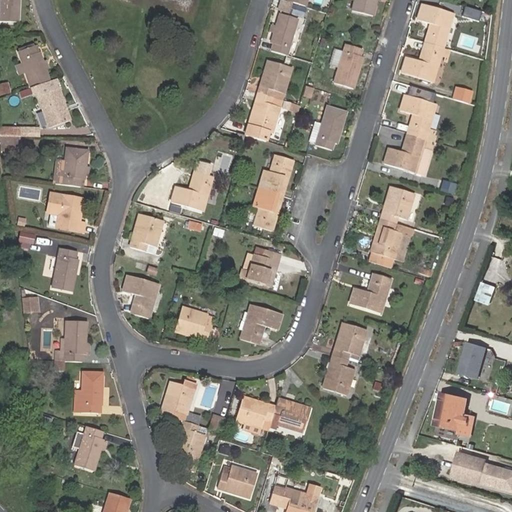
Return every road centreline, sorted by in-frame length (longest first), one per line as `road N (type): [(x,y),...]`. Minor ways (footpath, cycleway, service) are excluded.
road 1 (residential): [(404,0),(304,336),(284,359),(248,372),(123,344)]
road 2 (secondary): [(363,511),(485,185),(511,21)]
road 3 (residential): [(130,172),(204,124),(235,87),(261,0)]
road 4 (residential): [(130,172),(49,0)]
road 5 (residential): [(123,344),(101,278),(130,172)]
road 6 (residential): [(155,487),(123,344)]
